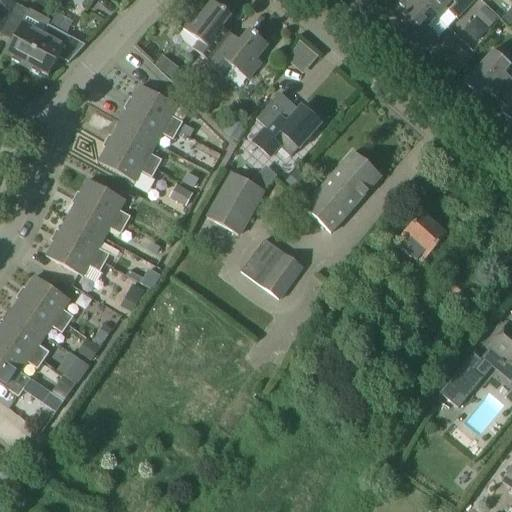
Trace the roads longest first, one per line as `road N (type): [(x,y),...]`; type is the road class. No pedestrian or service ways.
road 1 (residential): [(511,193),(285,0)]
road 2 (residential): [(158,0),(109,44),(50,127)]
road 3 (residential): [(50,127),(4,242)]
